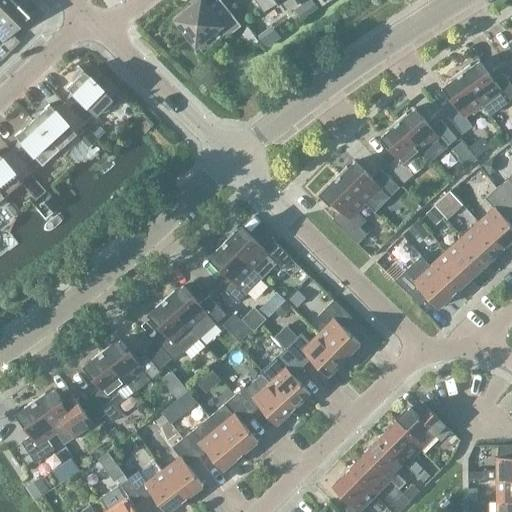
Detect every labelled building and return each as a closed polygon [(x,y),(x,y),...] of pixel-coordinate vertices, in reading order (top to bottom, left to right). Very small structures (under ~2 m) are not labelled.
[(0,0),(0,11),(11,0),(10,0),(0,0)] [(27,16),(11,0),(0,11),(0,59),(0,60),(18,42),(10,34),(27,16)] [(196,46),(198,44),(205,54),(242,26),(221,0),(218,0),(208,9),(201,1),(176,20),(196,46)] [(285,10),(298,0),(256,0),(264,10),(278,0),(285,10)] [(460,72),(483,105),(490,115),(511,99),(511,86),(504,75),(494,82),(480,62),(472,67),(470,65),(460,72)] [(72,95),(63,103),(84,124),(93,115),(93,116),(96,114),(102,113),(107,111),(113,107),(117,104),(121,99),(117,96),(114,93),(106,90),(101,89),(78,67),(77,67),(78,69),(76,71),(74,74),(73,77),(72,79),(71,82),(65,88),(72,95)] [(483,105),(460,72),(450,80),(451,82),(443,87),(458,108),(447,115),(462,135),(473,127),(466,117),(483,105)] [(27,116),(58,149),(63,155),(65,154),(67,150),(72,141),(70,138),(75,134),(74,133),(84,124),(63,103),(54,112),(48,105),(42,110),(39,111),(36,112),(33,113),(31,115),(28,117),(28,116),(27,116)] [(396,121),(422,152),(430,162),(457,139),(440,120),(431,128),(415,109),(408,115),(406,113),(396,121)] [(20,143),(11,151),(30,173),(39,165),(40,165),(58,149),(27,116),(27,117),(27,118),(25,120),(23,122),(22,125),(20,128),(19,131),(13,136),(20,143)] [(422,152),(396,121),(387,130),(388,132),(381,138),(397,157),(387,165),(404,184),(414,175),(406,166),(422,152)] [(511,141),(507,137),(493,149),(504,161),(511,153),(511,141)] [(30,173),(11,151),(1,159),(0,157),(0,194),(3,197),(20,182),(30,173)] [(346,167),(337,176),(366,204),(380,189),(389,198),(399,189),(381,171),(372,180),(355,162),(348,169),(346,167)] [(511,175),(507,179),(508,181),(497,188),(511,208),(511,175)] [(366,204),(337,176),(328,185),(330,187),(323,194),(341,211),(332,220),(357,245),(367,235),(360,228),(367,221),(358,213),(366,204)] [(494,207),(478,221),(503,250),(511,241),(511,226),(503,217),(511,208),(497,188),(485,197),(494,207)] [(448,208),(457,200),(450,192),(441,200),(448,208)] [(426,215),(436,225),(444,217),(434,207),(426,215)] [(503,250),(478,221),(461,236),(487,264),(503,250)] [(225,242),(253,270),(268,255),(283,270),(292,260),(274,242),(266,251),(242,228),(235,235),(234,233),(225,242)] [(487,264),(461,236),(445,251),(471,279),(487,264)] [(238,304),(254,287),(262,279),(253,270),(225,242),(216,251),(218,253),(211,260),(229,277),(220,286),(238,304)] [(471,279),(445,251),(429,265),(455,294),(471,279)] [(455,294),(429,265),(414,279),(405,270),(394,281),(413,299),(422,290),(439,309),(455,294)] [(174,291),(165,299),(200,338),(226,316),(209,297),(200,305),(183,286),(176,293),(174,291)] [(200,338),(165,299),(155,308),(157,310),(150,316),(167,334),(157,343),(174,361),(200,338)] [(333,301),(324,311),(317,317),(326,326),(318,334),(345,361),(354,353),(353,352),(360,345),(343,327),(351,319),(333,301)] [(310,342),(301,334),(285,350),(303,368),(312,359),(329,376),(337,369),(337,370),(345,361),(318,334),(310,342)] [(102,352),(126,384),(134,394),(162,372),(146,352),(136,360),(121,340),(113,346),(112,344),(102,352)] [(260,374),(268,382),(295,410),(303,403),(303,402),(310,395),(294,376),(303,368),(285,350),(260,374)] [(126,384),(102,352),(92,360),(93,362),(85,368),(100,387),(91,395),(112,423),(123,414),(117,407),(124,401),(117,391),(126,384)] [(163,373),(176,388),(186,379),(173,364),(163,373)] [(295,410),(268,382),(253,397),(244,387),(235,396),(252,415),(261,407),(278,425),(285,418),(286,418),(295,410)] [(34,401),(57,434),(64,444),(92,425),(73,395),(62,402),(54,390),(46,396),(45,394),(34,401)] [(235,396),(225,404),(209,418),(241,457),(250,449),(258,442),(242,423),(252,415),(235,396)] [(47,440),(57,434),(34,401),(24,408),(25,410),(17,415),(31,436),(21,443),(35,464),(54,451),(47,440)] [(153,408),(165,423),(174,416),(161,401),(153,408)] [(453,434),(443,424),(429,410),(420,419),(410,408),(394,424),(421,450),(436,435),(444,443),(453,434)] [(241,457),(209,418),(193,431),(182,439),(198,459),(208,452),(223,471),(232,464),(241,457)] [(394,424),(379,440),(405,466),(416,476),(423,469),(412,459),(421,450),(394,424)] [(180,458),(163,470),(186,501),(195,494),(195,493),(203,487),(188,467),(198,459),(182,439),(172,447),(180,458)] [(379,440),(364,455),(390,481),(399,490),(406,483),(397,474),(405,466),(379,440)] [(511,445),(498,446),(498,458),(496,458),(496,471),(484,471),(484,480),(511,479),(511,445)] [(76,449),(57,455),(62,469),(80,463),(76,449)] [(390,481),(364,455),(348,471),(375,497),(390,481)] [(155,460),(139,472),(146,483),(163,470),(155,460)] [(186,501),(163,470),(146,483),(139,473),(128,480),(143,501),(153,494),(166,511),(169,511),(176,507),(177,508),(186,501)] [(342,511),(356,511),(358,511),(359,511),(375,497),(348,471),(333,486),(350,504),(342,511)] [(511,479),(496,480),(497,502),(511,501),(511,479)] [(143,501),(128,480),(117,487),(124,498),(107,510),(108,511),(135,511),(133,508),(143,501)] [(411,501),(420,492),(412,485),(403,494),(411,501)] [(399,511),(407,504),(398,495),(387,506),(393,511),(399,511)] [(511,511),(511,501),(497,502),(496,511),(511,511)]
